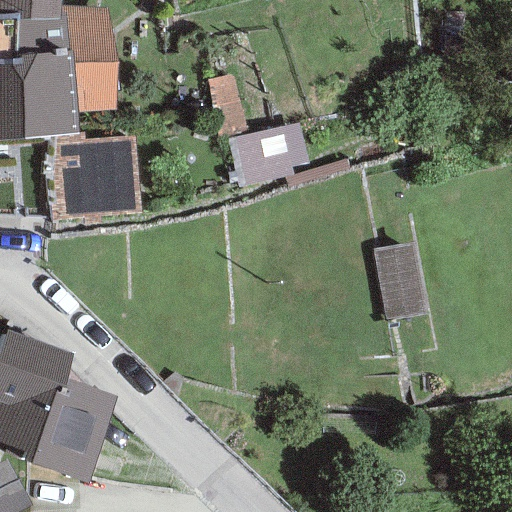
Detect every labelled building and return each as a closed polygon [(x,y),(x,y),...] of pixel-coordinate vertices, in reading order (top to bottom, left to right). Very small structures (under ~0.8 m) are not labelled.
[(60,6),(60,0),(0,0),(0,16),(17,17),(17,22),(60,20),(60,6)] [(109,6),(60,6),(60,20),(74,114),(118,110),(109,6)] [(0,63),(15,64),(17,22),(17,17),(0,16),(0,63)] [(0,140),(45,137),(77,134),(74,114),(60,20),(17,22),(15,64),(0,63),(0,140)] [(305,129),(233,138),(240,186),(312,176),(305,129)] [(83,134),(77,134),(45,137),(51,221),(140,214),(134,138),(83,142),(83,134)] [(406,245),(368,252),(382,323),(420,316),(406,245)] [(74,355),(3,330),(0,337),(0,443),(25,453),(21,463),(84,485),(115,399),(65,381),(74,355)] [(0,511),(16,511),(28,506),(6,460),(0,463),(0,511)]
